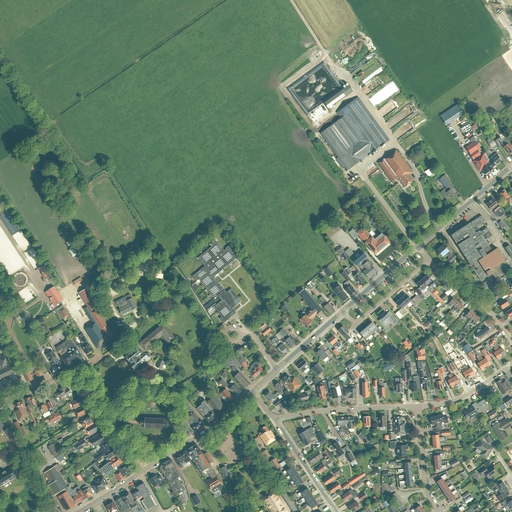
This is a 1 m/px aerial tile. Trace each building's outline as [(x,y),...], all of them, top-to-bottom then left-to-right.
[(383,98),(394,90),(390,83),(368,98),(373,105),(377,102),(375,100),(377,99),(375,96),(380,93),(383,98)] [(324,103),(330,112),(333,107),(332,106),(345,97),(341,91),(324,103)] [(337,112),(341,118),(320,133),(347,170),(346,171),(363,159),(368,155),(389,140),(358,97),(337,112)] [(402,126),(401,124),(407,121),(405,118),(388,129),(391,133),(402,126)] [(412,143),(408,135),(403,138),(402,136),(397,138),(402,148),(412,143)] [(496,145),(491,137),(486,140),(491,148),(496,145)] [(511,150),(511,147),(511,146),(511,145),(511,143),(510,141),(507,138),(502,143),(504,146),(503,147),(504,148),(505,150),(506,150),(509,154),(511,150)] [(475,141),(472,143),(465,147),(469,153),(469,154),(473,161),(472,161),(479,171),(481,169),(484,174),(492,169),(491,168),(495,165),(492,161),(489,164),(483,154),(481,156),(478,151),(481,150),(475,141)] [(404,187),(413,181),(409,174),(412,171),(396,150),(378,163),(392,182),(397,179),(400,182),(400,181),(404,187)] [(498,155),(496,153),(490,158),(492,161),(495,165),(496,165),(501,160),(497,156),(498,155)] [(426,170),(430,175),(435,170),(432,165),(426,170)] [(349,184),(355,179),(352,175),(346,181),(349,184)] [(439,180),(445,187),(451,182),(444,175),(439,180)] [(450,190),(447,187),(440,193),(445,199),(448,195),(451,198),(455,195),(450,189),(450,190)] [(510,195),(504,189),(499,194),(504,200),(506,199),(509,203),(511,200),(509,197),(510,195)] [(504,212),(500,208),(498,205),(498,204),(493,198),(486,204),(491,210),(492,209),(494,212),(499,217),(504,212)] [(469,223),(451,235),(454,240),(470,265),(480,280),(486,276),(480,267),(481,266),(485,272),(487,276),(491,273),(494,278),(509,268),(496,248),(492,250),(482,236),(483,235),(489,244),(494,240),(488,232),(489,231),(486,228),(480,232),(479,231),(476,227),(485,221),(481,215),(471,222),(469,223)] [(370,221),(375,229),(378,227),(373,219),(370,221)] [(500,229),(505,225),(501,219),(496,223),(500,229)] [(388,231),(389,226),(385,226),(385,223),(381,223),(380,228),(383,228),(382,231),(388,231)] [(363,227),(357,233),(353,229),(348,233),(355,241),(360,236),(375,254),(389,242),(384,236),(381,234),(377,237),(372,230),(369,227),(365,230),(363,227)] [(199,280),(200,281),(214,299),(218,296),(221,300),(213,307),(221,316),(219,318),(223,323),(233,315),(232,314),(235,311),(232,308),(236,305),(234,301),(238,297),(231,288),(226,292),(213,277),(237,257),(228,246),(225,249),(226,249),(224,251),(215,240),(210,244),(212,246),(198,258),(205,266),(192,276),(196,281),(199,280)] [(441,247),(436,251),(439,254),(438,255),(438,256),(439,257),(440,257),(442,257),(447,253),(450,257),(447,260),(450,263),(457,257),(454,254),(453,255),(449,251),(449,250),(444,244),(442,245),(440,246),(441,247)] [(340,246),(335,251),(337,254),(339,257),(344,252),(345,252),(340,246)] [(345,252),(344,252),(349,257),(353,253),(349,248),(345,252)] [(368,262),(367,261),(367,260),(366,259),(366,258),(366,257),(367,257),(361,250),(351,259),(358,268),(359,267),(368,278),(376,271),(371,265),(372,263),(371,263),(369,261),(368,262)] [(42,273),(48,270),(44,264),(39,268),(42,273)] [(328,267),(323,270),(328,277),(333,274),(328,267)] [(344,271),(341,274),(347,282),(350,279),(344,271)] [(365,281),(360,275),(359,275),(357,272),(353,275),(356,279),(354,280),(357,283),(357,282),(360,285),(365,281)] [(429,279),(426,276),(422,280),(431,290),(436,285),(430,279),(429,279)] [(72,285),(82,279),(81,277),(70,283),(72,285)] [(482,284),(485,289),(494,284),(490,278),(482,284)] [(431,290),(422,280),(417,284),(420,287),(419,288),(422,292),(423,291),(424,292),(427,290),(430,293),(430,292),(434,297),(435,299),(436,298),(437,300),(436,300),(438,302),(439,302),(439,303),(436,306),(437,308),(441,304),(443,302),(437,294),(433,290),(432,291),(431,290)] [(350,295),(355,291),(352,287),(350,285),(349,286),(346,282),(344,284),(347,288),(345,290),(350,295)] [(340,285),(332,290),(335,295),(337,294),(338,295),(343,301),(348,297),(343,291),(342,291),(343,290),(340,285)] [(62,300),(54,287),(46,292),(54,305),(62,300)] [(87,288),(79,293),(87,306),(83,308),(87,315),(91,322),(93,325),(85,330),(97,349),(101,346),(103,349),(107,347),(106,344),(113,339),(111,336),(112,335),(96,309),(99,307),(87,288)] [(303,317),(299,319),(302,323),(303,322),(307,326),(313,321),(312,320),(317,315),(322,310),(304,289),(298,294),(311,309),(306,314),(303,311),(300,314),(303,317)] [(403,295),(400,298),(406,304),(409,302),(413,306),(418,302),(414,297),(411,300),(406,294),(404,296),(403,295)] [(322,296),(319,299),(321,302),(325,306),(323,307),(329,314),(334,310),(328,303),(324,299),(322,296)] [(505,298),(499,303),(503,309),(509,305),(510,307),(511,305),(511,302),(508,297),(505,299),(505,298)] [(132,298),(123,303),(121,300),(117,302),(118,305),(120,309),(119,309),(122,315),(137,307),(132,298)] [(398,300),(398,301),(396,303),(401,308),(398,311),(402,316),(407,312),(403,307),(406,304),(400,298),(398,300)] [(455,306),(458,302),(453,298),(449,303),(449,302),(448,304),(447,305),(448,306),(447,308),(448,308),(449,307),(450,307),(452,304),(455,306)] [(463,306),(458,302),(455,306),(458,308),(456,311),(458,313),(463,306)] [(286,312),(289,309),(285,304),(281,308),(286,312)] [(69,316),(64,307),(64,308),(62,305),(54,310),(60,320),(63,318),(64,319),(69,316)] [(470,310),(464,317),(466,319),(469,316),(471,319),(475,315),(470,310)] [(379,317),(381,319),(379,321),(385,328),(393,321),(395,324),(398,322),(393,316),(391,318),(389,316),(389,317),(385,312),(379,317)] [(475,315),(471,319),(474,321),(472,324),(474,326),(480,319),(475,315)] [(277,328),(284,321),(280,318),(273,324),(277,328)] [(422,325),(425,329),(431,325),(427,321),(422,325)] [(264,322),(258,328),(264,336),(271,330),(264,322)] [(378,329),(372,322),(366,328),(371,334),(375,330),(378,333),(380,331),(377,329),(378,329)] [(163,323),(139,343),(142,346),(143,347),(145,350),(162,336),(168,343),(175,338),(163,323)] [(348,332),(343,326),(338,330),(347,341),(347,340),(350,344),(353,341),(347,333),(348,332)] [(487,327),(483,330),(478,329),(477,338),(479,338),(480,339),(490,331),(487,327)] [(371,334),(366,328),(360,333),(365,339),(368,342),(370,340),(367,338),(371,334)] [(282,329),(278,333),(275,335),(279,340),(282,338),(290,347),(295,343),(289,337),(282,329)] [(87,341),(84,336),(82,333),(78,336),(81,342),(82,342),(84,345),(81,347),(83,350),(86,354),(93,350),(88,343),(87,342),(87,341)] [(336,346),(338,347),(340,345),(339,343),(337,340),(333,336),(331,338),(330,337),(328,339),(328,340),(332,345),(334,347),(336,346)] [(493,337),(490,339),(492,342),(493,343),(495,347),(502,357),(506,354),(501,348),(499,349),(497,346),(498,345),(493,337)] [(71,338),(59,345),(56,347),(61,356),(67,366),(72,363),(72,362),(77,359),(78,359),(82,357),(76,347),(71,338)] [(282,343),(279,340),(278,339),(273,344),(276,348),(282,355),(288,349),(282,343)] [(10,363),(11,363),(6,354),(1,357),(0,355),(0,348),(3,347),(0,340),(0,379),(7,376),(8,378),(10,377),(9,375),(16,372),(13,365),(11,365),(10,363)] [(404,345),(403,346),(406,350),(407,348),(409,350),(412,347),(410,346),(412,345),(409,341),(404,345)] [(359,343),(356,345),(363,357),(365,355),(366,355),(364,352),(364,351),(362,349),(359,343)] [(492,347),(489,349),(492,353),(493,353),(498,360),(502,357),(495,347),(493,343),(490,344),(492,347)] [(462,347),(466,353),(472,350),(468,344),(462,347)] [(321,345),(318,348),(319,349),(315,352),(319,357),(321,359),(322,361),(328,356),(325,353),(326,352),(321,345)] [(129,351),(128,351),(125,354),(125,355),(127,357),(126,357),(127,357),(126,359),(128,361),(130,361),(132,363),(131,364),(134,369),(135,368),(136,370),(138,370),(144,365),(143,364),(149,359),(150,358),(151,356),(148,354),(147,353),(146,354),(143,351),(142,351),(139,348),(138,347),(136,349),(131,353),(129,351)] [(424,349),(417,350),(418,360),(425,359),(424,349)] [(50,353),(46,355),(54,367),(49,370),(53,376),(64,370),(60,363),(53,351),(52,351),(50,353)] [(241,364),(244,368),(246,371),(248,370),(247,368),(248,367),(247,366),(248,366),(245,362),(246,361),(240,351),(235,354),(241,364)] [(476,360),(472,355),(470,352),(467,354),(472,362),(476,360)] [(233,372),(236,369),(241,365),(233,356),(225,363),(233,372)] [(479,357),(486,368),(490,365),(485,358),(483,360),(481,356),(479,357)] [(486,368),(479,357),(477,358),(480,362),(477,363),(482,370),(486,368)] [(309,366),(304,360),(297,366),(303,373),(304,372),(305,373),(308,371),(309,370),(308,368),(309,366)] [(263,370),(258,364),(258,365),(255,362),(250,367),(251,368),(248,370),(248,371),(249,373),(250,373),(255,378),(260,373),(261,373),(263,371),(263,370)] [(382,366),(385,372),(393,367),(390,362),(382,366)] [(318,375),(324,370),(317,363),(311,368),(318,375)] [(352,372),(356,379),(360,376),(356,370),(358,368),(357,365),(350,369),(352,372)] [(464,367),(471,377),(475,375),(470,368),(468,369),(466,366),(464,367)] [(463,368),(464,370),(461,371),(467,380),(471,377),(464,367),(463,368)] [(28,382),(30,380),(33,379),(27,369),(22,372),(28,382)] [(352,372),(352,373),(351,373),(350,370),(346,372),(348,375),(352,381),(356,379),(352,372)] [(439,370),(436,371),(435,371),(438,378),(434,379),(434,382),(436,382),(437,390),(442,389),(441,381),(443,380),(439,370)] [(250,383),(247,380),(239,372),(233,377),(244,389),(250,383)] [(452,373),(450,374),(455,385),(460,383),(456,376),(453,377),(452,373)] [(292,380),(287,374),(281,380),(285,385),(286,385),(293,392),(301,385),(295,377),(292,380)] [(308,377),(306,379),(304,381),(308,386),(310,384),(310,385),(312,382),(311,381),(308,377)] [(228,385),(222,379),(221,378),(219,380),(220,381),(219,382),(225,388),(228,385)] [(428,378),(424,378),(420,379),(421,384),(424,384),(424,390),(429,390),(429,382),(428,382),(428,378)] [(503,381),(502,379),(496,383),(500,388),(499,388),(503,395),(511,389),(511,388),(506,379),(503,381)] [(411,380),(411,391),(416,391),(416,388),(420,388),(419,380),(411,380)] [(241,391),(235,384),(234,384),(232,381),(228,384),(231,387),(229,388),(236,395),(237,395),(241,392),(241,391)] [(379,381),(379,383),(379,388),(378,388),(379,392),(380,396),(385,396),(384,391),(385,391),(384,388),(387,388),(386,383),(383,383),(383,381),(379,381)] [(284,393),(282,391),(284,389),(278,382),(275,385),(276,386),(275,387),(280,393),(279,393),(281,395),(284,393)] [(320,386),(317,387),(318,392),(318,396),(319,395),(320,399),(325,398),(325,394),(324,389),(327,389),(326,382),(320,383),(320,386)] [(368,397),(367,389),(370,389),(368,384),(367,384),(367,382),(361,382),(362,397),(368,397)] [(349,389),(345,389),(345,396),(349,396),(349,398),(356,397),(356,388),(355,385),(349,386),(349,389)] [(61,390),(60,390),(61,391),(55,395),(56,397),(54,398),(58,403),(59,402),(60,402),(63,400),(62,399),(63,398),(67,395),(69,397),(72,395),(70,393),(71,392),(68,388),(67,389),(66,387),(65,388),(64,387),(63,387),(61,389),(61,390)] [(233,398),(234,398),(228,392),(225,388),(218,394),(222,398),(223,396),(229,402),(230,401),(230,402),(233,399),(233,398)] [(306,394),(299,396),(301,401),(309,399),(308,396),(311,395),(309,390),(305,391),(306,394)] [(272,395),(269,391),(264,395),(271,404),(277,398),(273,394),(272,395)] [(219,416),(225,411),(225,408),(224,406),(215,395),(207,402),(208,403),(207,404),(204,401),(201,403),(202,404),(196,408),(208,422),(216,416),(219,416)] [(511,400),(509,396),(503,400),(507,406),(511,402),(511,400)] [(29,397),(25,399),(28,405),(27,406),(30,412),(33,411),(31,407),(36,404),(35,402),(33,397),(30,398),(29,397)] [(85,403),(82,397),(71,403),(74,409),(85,403)] [(482,412),(489,407),(487,404),(487,403),(486,402),(484,399),(476,404),(475,403),(471,405),(472,406),(463,412),(467,419),(474,415),(482,410),(482,412)] [(26,408),(22,401),(15,404),(18,410),(15,412),(20,421),(29,416),(25,409),(26,408)] [(44,404),(38,407),(42,415),(49,411),(46,404),(45,405),(44,404)] [(86,405),(74,412),(77,418),(89,411),(86,405)] [(204,424),(200,419),(198,418),(199,417),(193,411),(191,408),(191,407),(190,406),(189,405),(184,408),(187,411),(186,412),(189,415),(185,418),(186,419),(189,423),(187,424),(188,425),(194,432),(204,424)] [(283,405),(274,410),(276,413),(285,409),(283,405)] [(488,414),(491,419),(498,415),(494,410),(488,414)] [(58,412),(51,416),(54,422),(62,418),(58,412)] [(492,427),(501,441),(509,436),(505,430),(511,425),(504,413),(502,414),(505,419),(500,423),(499,422),(492,427)] [(96,423),(91,414),(80,421),(84,429),(96,423)] [(442,414),(436,416),(440,429),(443,428),(440,421),(443,420),(444,424),(448,423),(446,416),(443,417),(442,414)] [(440,429),(436,416),(430,418),(432,424),(436,423),(437,427),(433,428),(434,431),(438,430),(438,431),(440,431),(440,429)] [(346,426),(345,417),(337,418),(338,423),(338,426),(341,426),(342,427),(342,428),(340,429),(342,433),(344,431),(347,435),(351,433),(350,432),(349,431),(347,427),(346,426)] [(353,417),(345,417),(346,426),(347,427),(349,431),(350,432),(353,432),(353,423),(353,417)] [(394,427),(406,427),(406,422),(402,423),(402,417),(394,417),(394,423),(393,423),(394,427)] [(167,418),(166,419),(145,418),(144,421),(140,420),(140,425),(144,425),(144,428),(166,429),(166,430),(167,430),(166,429),(169,427),(170,427),(170,426),(170,422),(171,422),(170,422),(167,419),(167,418)] [(194,432),(188,425),(187,424),(189,423),(186,419),(184,421),(181,424),(184,427),(183,428),(186,431),(185,432),(188,436),(194,432)] [(99,430),(96,423),(87,428),(91,434),(99,430)] [(299,434),(302,439),(315,433),(315,432),(320,430),(317,424),(313,426),(315,430),(313,431),(311,427),(306,430),(299,434)] [(17,429),(20,436),(21,436),(27,433),(25,429),(23,425),(20,427),(17,429)] [(265,426),(261,429),(262,431),(258,433),(266,445),(276,439),(270,431),(269,432),(265,426)] [(406,427),(394,427),(394,432),(389,432),(389,439),(396,439),(396,434),(406,434),(406,427)] [(17,450),(21,447),(10,428),(6,430),(17,450)] [(316,433),(315,433),(302,439),(305,445),(312,442),(310,438),(316,436),(319,442),(325,439),(320,431),(316,433)] [(362,431),(361,432),(358,435),(362,439),(365,443),(370,440),(367,436),(366,435),(362,431)] [(435,432),(435,435),(432,435),(432,442),(446,440),(446,438),(444,438),(444,437),(439,438),(438,435),(441,435),(441,432),(440,431),(435,432)] [(106,440),(102,433),(99,434),(90,439),(95,447),(106,440)] [(79,451),(87,445),(84,440),(75,446),(79,451)] [(101,452),(98,455),(95,457),(97,460),(113,449),(107,440),(99,445),(102,450),(101,451),(101,452)] [(479,455),(486,459),(493,448),(479,440),(475,447),(481,451),(479,455)] [(397,456),(406,456),(405,449),(406,449),(406,445),(398,446),(397,441),(390,442),(391,449),(396,448),(397,456)] [(331,445),(330,446),(330,447),(329,448),(329,449),(330,450),(331,450),(332,450),(333,450),(334,449),(338,456),(344,453),(337,442),(331,445)] [(196,444),(185,451),(189,457),(190,456),(203,477),(208,474),(209,475),(211,474),(215,471),(211,465),(210,466),(209,464),(213,461),(207,452),(203,454),(196,444)] [(42,466),(46,463),(38,449),(34,452),(42,466)] [(118,454),(114,449),(113,449),(106,455),(110,460),(118,454)] [(185,451),(173,458),(177,464),(177,463),(180,468),(183,466),(181,464),(185,462),(186,463),(190,460),(185,451)] [(308,459),(311,463),(312,462),(313,463),(322,457),(318,451),(312,455),(313,456),(308,459)] [(350,452),(345,455),(350,462),(355,459),(350,452)] [(124,462),(118,454),(108,462),(109,462),(100,469),(106,476),(106,475),(115,470),(114,468),(118,466),(119,468),(125,464),(124,462)] [(434,462),(440,461),(440,457),(445,457),(444,454),(440,454),(440,455),(434,456),(434,462)] [(320,467),(315,470),(318,473),(320,472),(320,473),(323,471),(324,472),(327,470),(326,469),(329,467),(327,465),(333,461),(330,455),(325,458),(327,461),(325,462),(326,462),(323,465),(322,464),(319,466),(320,467)] [(277,461),(275,458),(270,462),(275,470),(281,467),(279,464),(278,464),(277,461)] [(162,467),(160,468),(168,482),(167,482),(175,495),(178,494),(179,497),(177,498),(176,498),(181,505),(186,502),(182,495),(181,496),(179,493),(185,490),(178,478),(179,477),(178,476),(180,475),(177,468),(171,459),(161,465),(162,467)] [(450,463),(452,467),(459,463),(457,459),(450,463)] [(54,467),(44,473),(51,484),(47,486),(53,496),(57,494),(58,496),(58,497),(66,510),(75,505),(70,496),(71,496),(70,493),(70,492),(69,490),(68,491),(66,488),(67,487),(58,472),(61,470),(57,464),(53,466),(54,467)] [(119,468),(118,469),(120,471),(115,474),(120,482),(125,479),(123,477),(131,472),(126,464),(125,464),(119,468)] [(227,470),(225,466),(220,468),(223,474),(222,475),(224,479),(225,478),(227,482),(231,479),(229,476),(230,476),(227,470)] [(290,476),(296,471),(293,466),(286,470),(283,472),(284,474),(287,472),(289,475),(290,476)] [(497,472),(492,466),(486,470),(484,467),(478,471),(481,476),(485,473),(488,478),(497,472)] [(205,481),(210,490),(212,488),(214,492),(223,487),(221,484),(221,483),(216,474),(217,474),(215,471),(211,474),(209,475),(211,478),(205,481)] [(290,476),(289,475),(286,477),(288,479),(291,477),(293,480),(293,481),(300,477),(296,471),(290,476)] [(358,475),(348,482),(350,486),(359,479),(365,475),(363,472),(358,475)] [(447,473),(445,474),(441,477),(442,478),(437,482),(440,487),(445,483),(445,482),(443,480),(447,477),(448,476),(447,473)] [(6,474),(0,478),(0,490),(0,491),(4,489),(3,488),(6,486),(6,487),(12,483),(6,474)] [(156,476),(156,475),(150,479),(154,487),(160,483),(159,481),(162,479),(159,474),(156,476)] [(323,480),(326,485),(329,482),(329,483),(332,481),(333,482),(335,481),(334,479),(335,478),(332,475),(329,477),(329,476),(323,480)] [(105,489),(104,486),(107,484),(103,476),(95,481),(96,483),(92,485),(97,493),(101,490),(102,491),(105,489)] [(293,481),(293,480),(290,482),(291,485),(294,483),(297,486),(304,482),(300,477),(293,481)] [(449,480),(445,482),(445,483),(440,487),(443,492),(449,488),(448,488),(446,485),(450,482),(449,480)] [(351,485),(354,489),(361,485),(358,481),(351,485)] [(497,481),(495,483),(488,487),(490,490),(490,489),(492,491),(493,490),(495,493),(506,487),(502,482),(499,484),(497,481)] [(340,486),(337,482),(328,489),(331,493),(335,491),(338,489),(337,488),(340,486)] [(138,490),(132,494),(136,501),(138,503),(141,502),(146,510),(149,509),(157,504),(144,483),(136,487),(138,490)] [(89,488),(88,488),(86,485),(82,488),(84,491),(83,491),(87,498),(88,498),(89,498),(90,497),(90,496),(91,496),(90,495),(92,494),(90,491),(91,490),(89,488)] [(449,488),(443,492),(447,497),(452,493),(451,492),(449,490),(453,487),(452,485),(448,488),(449,488)] [(67,487),(66,488),(68,491),(69,490),(70,492),(70,493),(71,496),(72,495),(73,497),(77,504),(82,501),(83,501),(84,501),(86,500),(86,499),(78,486),(71,490),(69,486),(67,487)] [(506,487),(495,493),(497,496),(496,496),(499,501),(507,496),(505,494),(509,491),(506,487)] [(298,511),(288,497),(282,488),(278,490),(292,511),(298,511)] [(304,498),(311,493),(307,488),(301,492),(297,494),(299,496),(302,494),(304,497),(304,498)] [(270,489),(261,495),(264,500),(263,501),(270,511),(287,511),(275,493),(274,494),(270,489)] [(349,491),(342,496),(345,501),(347,499),(348,500),(358,494),(356,491),(354,493),(352,489),(348,491),(349,491)] [(452,493),(447,497),(450,502),(455,498),(453,495),(457,492),(455,490),(451,492),(452,493)] [(358,496),(361,501),(367,497),(364,492),(358,496)] [(129,493),(122,497),(123,498),(128,506),(124,509),(125,511),(126,511),(136,511),(142,509),(138,503),(136,501),(135,502),(129,493)] [(228,504),(232,501),(227,493),(223,495),(228,504)] [(304,497),(301,499),(299,501),(301,502),(305,499),(307,502),(308,503),(315,499),(311,493),(304,498),(304,497)] [(191,498),(195,505),(201,502),(196,494),(191,498)] [(293,499),(300,511),(304,509),(297,497),(293,499)] [(120,498),(115,501),(117,504),(117,505),(118,507),(119,507),(119,508),(121,511),(123,511),(125,511),(124,509),(128,506),(123,498),(121,499),(120,498)] [(308,503),(307,502),(304,504),(306,507),(309,505),(314,511),(318,509),(316,506),(318,504),(315,499),(308,503)] [(391,504),(388,499),(382,503),(385,508),(391,504)] [(506,510),(511,506),(511,499),(509,501),(507,499),(501,503),(504,508),(504,507),(506,510)] [(360,507),(356,501),(349,507),(352,511),(360,507)] [(118,510),(113,502),(106,507),(109,511),(116,511),(118,510)]
